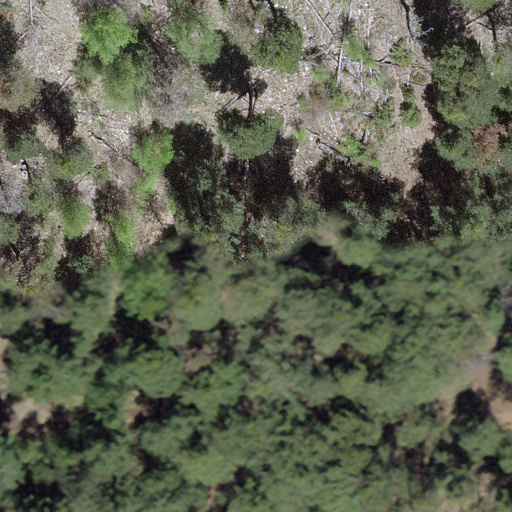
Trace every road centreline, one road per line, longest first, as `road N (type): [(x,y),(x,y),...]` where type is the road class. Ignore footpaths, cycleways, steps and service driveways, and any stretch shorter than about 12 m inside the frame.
road 1 (motorway): [(65,0),(316,511)]
road 2 (track): [(161,511),(137,427),(121,320),(232,0)]
